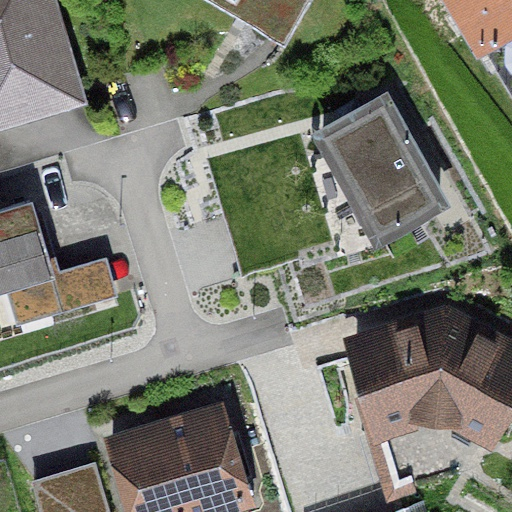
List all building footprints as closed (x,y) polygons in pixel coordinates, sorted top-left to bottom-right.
[(0,0),(0,114),(67,94),(38,0),(0,0)] [(232,0),(287,31),(304,0),(232,0)] [(511,0),(447,0),(476,47),(484,43),(487,49),(496,44),(492,37),(511,26),(511,0)] [(118,74),(147,66),(130,8),(101,17),(118,74)] [(374,235),(436,200),(379,100),(317,134),(374,235)] [(47,277),(46,273),(25,202),(0,209),(0,286),(36,276),(47,311),(65,306),(56,274),(47,277)] [(511,383),(511,357),(441,319),(352,346),(374,420),(364,423),(386,495),(459,473),(485,434),(511,383)] [(197,511),(242,499),(215,410),(108,443),(128,511),(197,511)]
